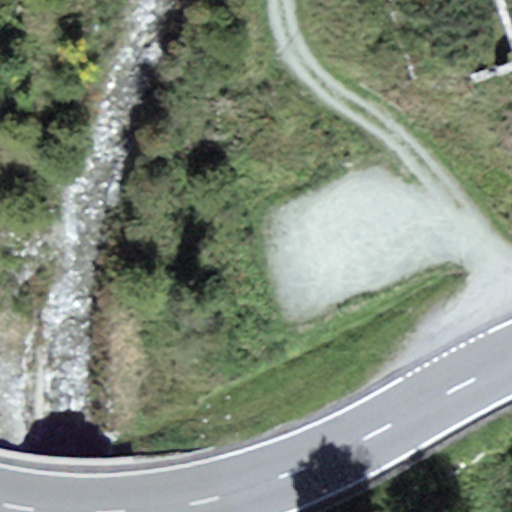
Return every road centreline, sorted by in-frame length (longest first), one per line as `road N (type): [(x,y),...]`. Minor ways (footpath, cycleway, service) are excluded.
road 1 (track): [(511,304),(453,190),(310,78),(282,22),(284,0)]
road 2 (primary): [(160,511),(298,473),(511,362)]
